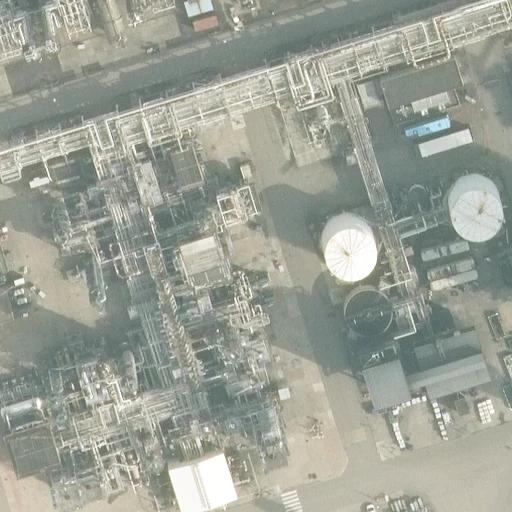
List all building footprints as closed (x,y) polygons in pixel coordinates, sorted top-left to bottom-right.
[(209,0),(182,0),(187,15),(188,14),(189,17),(212,10),(209,0)] [(378,76),(387,104),(462,81),(453,53),(378,76)] [(467,112),(445,119),(447,128),(470,121),(467,112)] [(193,148),(171,155),(181,187),(203,180),(193,148)] [(501,198),(501,197),(501,192),(499,187),(496,182),(493,178),(488,174),(483,172),(477,171),(473,171),(468,171),(463,173),(458,177),(455,180),(452,183),(450,188),(449,193),(448,197),(450,207),(452,211),(456,215),(463,221),(469,223),(473,223),(479,223),(485,221),(489,219),(493,216),(496,212),(499,208),(500,203),(501,198)] [(377,235),(375,226),(373,221),(370,217),(365,213),(360,210),(354,209),(349,208),(345,209),(339,211),(335,213),(331,217),(328,221),(326,226),(324,230),(324,236),(325,242),(327,246),(330,251),(333,255),(338,258),(342,260),(347,261),(352,261),(356,261),(362,259),(366,256),(369,253),(373,248),(375,245),(376,240),(377,235)] [(452,238),(406,252),(409,261),(455,247),(452,238)] [(211,241),(185,249),(196,286),(223,278),(211,241)] [(457,255),(411,269),(414,278),(460,264),(457,255)] [(474,268),(428,282),(431,291),(468,280),(477,277),(474,268)] [(477,277),(468,280),(470,289),(480,286),(477,277)] [(397,306),(397,305),(396,301),(395,296),(393,291),(389,287),(382,282),(376,280),(372,279),(366,279),(361,281),(356,283),(352,286),(349,290),(346,294),(345,299),(344,304),(345,310),(346,315),(348,319),(351,323),(355,327),(360,329),(364,331),(369,332),(373,331),(379,330),(384,328),(388,325),(392,321),(395,316),(396,312),(397,306)] [(0,319),(12,316),(3,287),(0,287),(0,319)] [(472,320),(412,338),(396,343),(393,333),(356,345),(370,389),(421,373),(427,391),(488,372),(472,320)] [(464,394),(452,398),(457,413),(469,409),(464,394)] [(36,433),(12,441),(24,476),(47,469),(36,433)] [(221,441),(202,447),(165,459),(179,504),(235,487),(221,441)]
